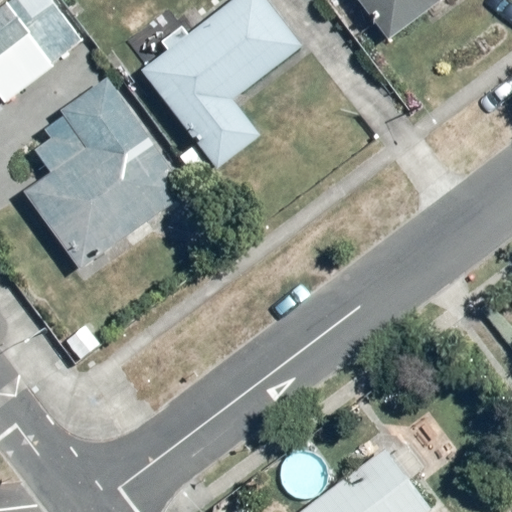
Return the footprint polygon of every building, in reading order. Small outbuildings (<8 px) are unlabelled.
[(83,42),(51,0),(9,0),(0,7),(0,98),(3,102),(83,42)] [(265,0),(233,0),(185,38),(177,28),(158,43),(166,53),(142,71),(216,167),(257,135),(229,100),(300,45),(265,0)] [(446,0),(355,0),(379,28),(393,44),(446,0)] [(183,194),(106,84),(26,140),(50,174),(24,192),(77,268),(183,194)] [(424,511),(436,502),(382,440),(299,511),(424,511)]
